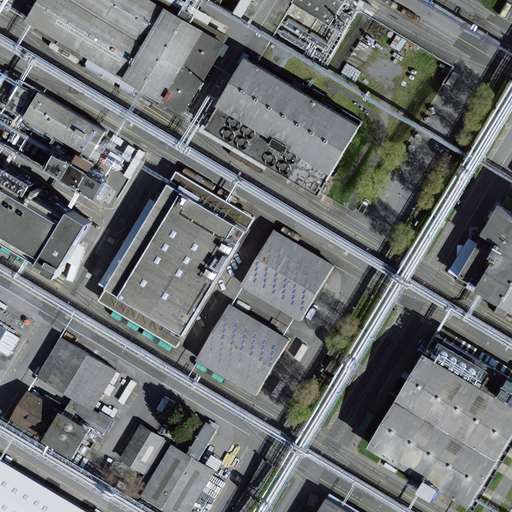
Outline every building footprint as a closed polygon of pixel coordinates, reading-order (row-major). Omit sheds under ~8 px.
[(8,0),(0,0),(0,7),(3,9),(8,0)] [(229,43),(153,0),(39,0),(29,19),(188,122),(229,43)] [(253,0),(220,0),(245,14),(253,0)] [(302,0),(299,6),(335,29),(353,0),(302,0)] [(372,124),(251,56),(210,128),(331,196),(372,124)] [(110,131),(41,91),(26,119),(96,158),(110,131)] [(98,219),(0,164),(0,236),(64,275),(98,219)] [(257,226),(178,179),(106,298),(185,345),(257,226)] [(511,205),(505,202),(463,278),(511,305),(511,205)] [(336,268),(276,233),(244,287),(304,323),(336,268)] [(290,338),(234,305),(205,354),(262,387),(290,338)] [(24,340),(0,326),(0,347),(14,356),(24,340)] [(511,439),(511,375),(442,334),(374,449),(471,507),(511,439)] [(122,371),(65,336),(41,376),(97,411),(122,371)] [(65,410),(30,388),(11,417),(47,440),(65,410)] [(95,429),(65,410),(47,440),(79,457),(95,429)] [(168,439),(144,425),(125,457),(149,471),(168,439)] [(192,511),(217,473),(173,446),(145,489),(181,511),(192,511)] [(82,511),(0,463),(0,511),(82,511)] [(349,511),(331,501),(324,511),(349,511)]
